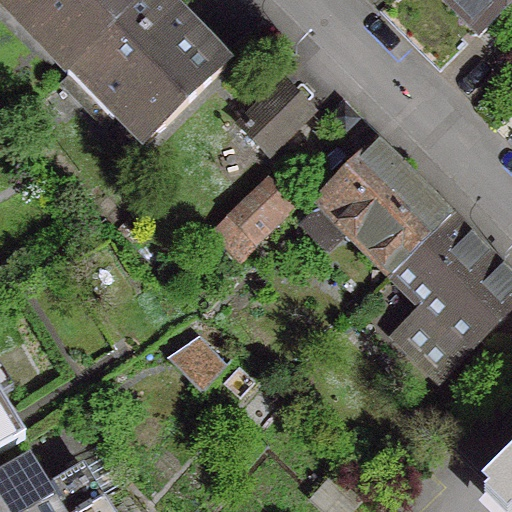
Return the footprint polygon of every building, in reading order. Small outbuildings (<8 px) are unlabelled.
[(77,68),(76,67),(142,0),(0,0),(0,10),(39,51),(47,43),(75,71),(77,68)] [(144,0),(142,0),(76,67),(77,68),(117,110),(110,117),(139,147),(218,70),(161,11),(158,14),(144,0)] [(511,0),(438,0),(476,37),(511,1),(511,0)] [(306,112),(280,86),(237,130),(263,155),(306,112)] [(319,211),(386,278),(446,219),(375,148),(315,208),(319,211)] [(283,208),(262,185),(229,217),(250,240),(283,208)] [(511,302),(511,285),(446,219),(386,278),(421,313),(393,341),(433,381),(511,302)] [(207,357),(192,342),(166,360),(200,395),(222,369),(208,355),(207,357)] [(0,408),(0,453),(20,442),(0,408)] [(511,511),(511,461),(485,489),(508,511),(511,511)] [(0,478),(0,511),(82,511),(97,503),(78,472),(42,495),(23,464),(0,478)] [(334,511),(350,511),(362,498),(334,474),(315,496),(334,511)] [(82,511),(102,511),(97,503),(82,511)]
